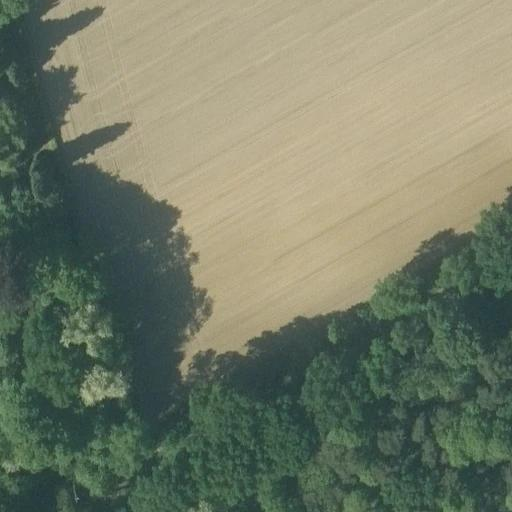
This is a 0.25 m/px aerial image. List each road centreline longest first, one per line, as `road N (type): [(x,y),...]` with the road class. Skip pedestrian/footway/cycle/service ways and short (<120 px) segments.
road 1 (track): [(511,258),(245,408)]
road 2 (track): [(245,408),(131,479)]
